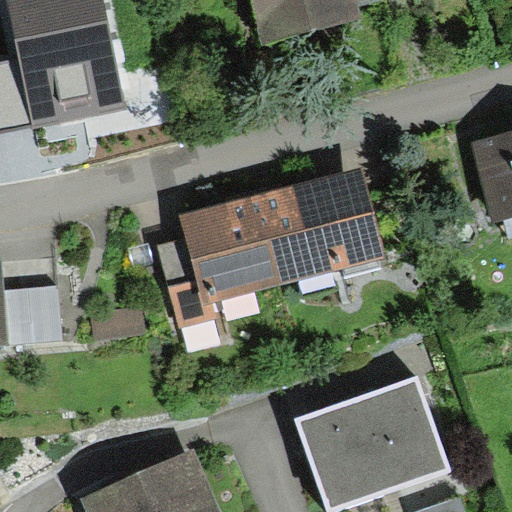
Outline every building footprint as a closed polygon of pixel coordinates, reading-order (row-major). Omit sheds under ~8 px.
[(86,0),(0,0),(0,89),(58,79),(93,72),(88,37),(95,36),(86,0)] [(248,0),(265,59),(364,33),(359,15),(415,0),(248,0)] [(511,137),(472,148),(492,231),(511,226),(511,137)] [(276,198),(264,202),(288,294),(387,268),(363,175),(276,198)] [(288,294),(264,202),(247,206),(181,223),(186,243),(206,315),(216,313),(288,294)] [(206,315),(186,243),(158,250),(181,333),(219,323),(216,313),(206,315)] [(0,356),(10,356),(10,352),(6,296),(3,262),(0,262),(0,356)] [(59,292),(6,296),(10,352),(63,348),(59,292)] [(141,307),(91,315),(96,346),(146,338),(141,307)] [(328,417),(295,429),(324,511),(363,511),(452,481),(418,386),(328,417)] [(137,482),(81,507),(83,511),(219,511),(194,456),(137,482)] [(465,511),(462,502),(437,511),(465,511)]
